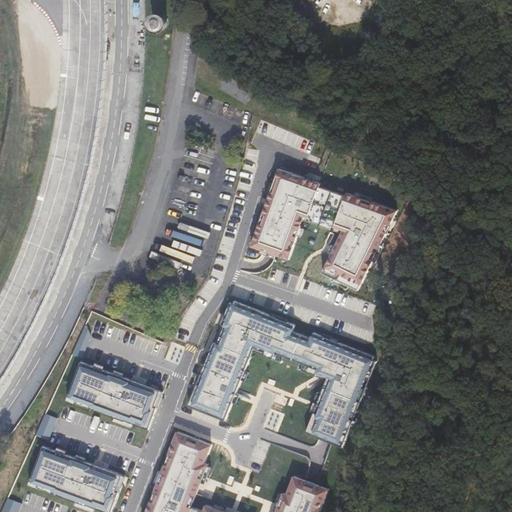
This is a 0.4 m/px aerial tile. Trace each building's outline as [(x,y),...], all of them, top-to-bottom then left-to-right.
[(151,0),(151,13),(174,13),(173,0),(151,0)] [(167,24),(167,20),(165,17),(161,16),(158,16),(155,19),(154,23),(156,27),(160,28),(164,28),(167,24)] [(281,177),(257,251),(270,256),(288,263),(307,215),(350,230),(331,274),(363,287),(388,215),(281,177)] [(325,335),(316,332),(313,338),(295,330),(297,324),(289,321),(288,322),(273,316),(273,314),(236,300),(235,303),(232,301),(223,323),(226,324),(219,343),(216,341),(206,366),(209,368),(204,380),(201,379),(190,405),(227,419),(236,398),(240,388),(253,356),(250,355),(253,346),(267,351),(266,354),(278,359),(280,353),(308,364),(305,370),(318,375),(319,372),(333,377),(329,387),(326,385),(319,404),(317,409),(307,432),(320,437),(326,439),(344,447),(379,361),(376,359),(377,356),(340,341),(339,343),(324,337),(325,335)] [(85,327),(73,355),(82,358),(92,329),(85,327)] [(267,351),(253,346),(250,355),(253,356),(255,350),(266,354),(267,351)] [(95,367),(82,362),(69,397),(92,405),(91,409),(125,422),(126,420),(150,429),(164,393),(124,378),(115,374),(104,370),(95,367)] [(333,377),(319,372),(318,375),(325,378),(328,379),(326,385),(329,387),(333,377)] [(92,405),(69,397),(68,400),(91,409),(92,405)] [(46,414),(36,435),(49,440),(58,419),(46,414)] [(228,511),(225,511),(207,504),(205,510),(193,506),(189,504),(194,493),(197,494),(204,476),(209,463),(205,462),(212,444),(179,431),(147,511),(319,511),(329,488),(310,481),(305,479),(295,475),(288,493),(284,492),(280,504),(276,511),(228,511)] [(108,511),(111,511),(126,476),(85,461),(77,458),(66,454),(57,451),(44,446),(31,481),(54,489),(52,493),(108,511)] [(54,489),(31,481),(29,484),(52,493),(54,489)] [(18,511),(22,504),(8,498),(1,511),(18,511)]
